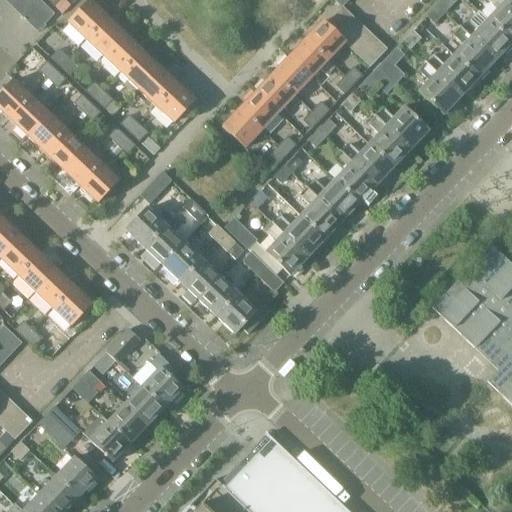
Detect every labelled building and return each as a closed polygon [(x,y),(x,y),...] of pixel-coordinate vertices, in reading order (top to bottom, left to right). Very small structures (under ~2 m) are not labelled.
[(17,0),(11,8),(20,16),(35,0),(17,0)] [(35,0),(20,16),(28,24),(44,7),(37,0),(35,0)] [(451,0),(442,0),(437,6),(445,14),(455,4),(451,0)] [(488,0),(498,9),(488,20),(511,43),(511,10),(501,0),(488,0)] [(511,0),(501,0),(511,10),(511,0)] [(89,1),(67,24),(86,42),(107,19),(89,1)] [(435,25),(445,14),(437,6),(427,17),(435,25)] [(54,16),(44,7),(28,24),(37,33),(40,30),(41,31),(45,27),(43,26),(54,16)] [(351,16),(342,7),(325,25),(334,34),(351,16)] [(334,34),(343,42),(360,24),(351,16),(334,34)] [(125,35),(107,19),(86,42),(103,58),(125,35)] [(511,48),(511,43),(488,20),(478,30),(468,21),(461,29),(495,62),(504,53),(505,55),(511,48)] [(322,22),(305,41),(328,62),(345,44),(343,42),(334,34),(325,25),(322,22)] [(352,50),(369,33),(360,24),(343,42),(345,44),(352,50)] [(463,46),(453,57),(479,82),(489,73),(487,71),(495,62),(461,29),(453,36),(463,46)] [(421,39),(413,32),(413,31),(402,43),(410,51),(421,39)] [(352,50),(361,59),(377,41),(369,33),(352,50)] [(125,35),(103,58),(120,74),(142,52),(125,35)] [(311,80),(328,62),(305,41),(288,58),(311,80)] [(387,50),(377,41),(361,59),(370,68),(387,50)] [(396,49),(378,68),(395,85),(404,76),(395,67),(404,57),(396,49)] [(59,50),(51,58),(51,59),(60,68),(69,59),(59,50)] [(159,68),(142,52),(120,74),(138,91),(159,68)] [(479,82),(453,57),(444,66),(434,57),(426,65),(461,98),(469,89),(471,91),(479,82)] [(288,58),(272,75),(295,97),(311,80),(288,58)] [(78,68),(69,59),(60,68),(69,76),(78,68)] [(39,72),(48,81),(56,72),(47,63),(39,72)] [(453,106),(461,98),(426,65),(419,72),(429,81),(419,92),(443,116),(445,114),(447,116),(454,108),(453,106)] [(159,68),(138,91),(155,107),(177,85),(159,68)] [(354,68),(344,78),(353,86),(363,77),(354,68)] [(359,87),(360,88),(368,95),(378,85),(387,94),(395,85),(378,68),(359,87)] [(65,81),(56,72),(48,81),(57,89),(65,81)] [(77,84),(95,101),(104,92),(94,83),(94,79),(88,73),(77,84)] [(278,115),(295,97),(272,75),(255,93),(278,115)] [(344,96),(353,86),(344,78),(335,87),(344,96)] [(0,112),(9,122),(31,99),(13,82),(0,95),(0,112)] [(195,102),(177,85),(155,107),(173,125),(195,102)] [(113,101),(104,92),(95,101),(104,110),(113,101)] [(255,93),(239,110),(262,132),(278,115),(255,93)] [(342,106),(350,114),(361,102),(353,95),(342,106)] [(73,105),(83,114),(91,105),(82,96),(73,105)] [(48,115),(31,99),(9,122),(27,138),(48,115)] [(320,103),(311,112),(320,121),(330,111),(320,103)] [(101,114),(91,105),(83,114),(92,123),(101,114)] [(383,110),(376,117),(410,151),(418,142),(420,144),(428,136),(426,134),(428,132),(403,108),(393,119),(383,110)] [(245,150),(262,132),(239,110),(222,129),(245,150)] [(312,131),(320,121),(311,112),(302,122),(312,131)] [(48,115),(27,138),(44,154),(66,132),(48,115)] [(129,116),(120,125),(130,134),(138,125),(129,116)] [(402,159),(410,151),(376,117),(369,125),(378,134),(368,145),(395,170),(404,161),(402,159)] [(329,120),(319,130),(327,138),(337,127),(329,120)] [(147,134),(138,125),(130,134),(139,142),(147,134)] [(117,146),(126,138),(117,129),(108,138),(117,146)] [(316,149),(327,138),(319,130),(308,141),(316,149)] [(83,148),(66,132),(44,154),(61,171),(83,148)] [(287,137),(278,147),(287,156),(296,146),(287,137)] [(135,147),(126,138),(117,146),(127,155),(135,147)] [(349,145),(342,153),(376,186),(384,177),(386,179),(395,170),(368,145),(359,154),(349,145)] [(269,157),(278,165),(287,156),(278,147),(269,157)] [(100,165),(83,148),(61,171),(78,187),(100,165)] [(367,195),(376,186),(342,153),(335,160),(344,169),(334,180),(361,206),(370,197),(367,195)] [(294,156),(284,166),(293,174),(302,164),(294,156)] [(100,165),(78,187),(97,204),(118,182),(100,165)] [(282,185),(293,174),(284,166),(274,178),(282,185)] [(172,182),(162,173),(140,197),(149,206),(172,182)] [(315,181),(307,188),(342,221),(350,213),(352,215),(361,206),(334,180),(324,190),(315,181)] [(310,205),(300,216),(327,242),(335,233),(333,231),(342,221),(307,188),(300,196),(310,205)] [(260,192),(250,203),(257,210),(267,199),(260,192)] [(205,214),(190,200),(182,209),(196,223),(205,214)] [(164,212),(157,219),(147,209),(125,232),(143,249),(172,219),(164,212)] [(318,251),(327,242),(300,216),(290,226),(280,217),(273,224),(307,257),(316,249),(318,251)] [(143,249),(161,266),(183,244),(174,235),(181,228),(172,219),(143,249)] [(233,219),(224,228),(248,250),(255,243),(257,241),(233,219)] [(0,261),(22,238),(4,222),(0,226),(0,261)] [(298,267),(307,257),(273,224),(265,232),(275,242),(265,253),(284,271),(289,276),(291,275),(293,277),(300,269),(298,267)] [(208,235),(217,244),(226,235),(217,226),(208,235)] [(226,235),(217,244),(227,253),(236,244),(226,235)] [(39,255),(22,238),(0,261),(17,278),(39,255)] [(161,266),(179,284),(201,261),(183,244),(161,266)] [(467,271),(471,274),(461,284),(458,280),(431,309),(431,310),(433,308),(440,315),(438,316),(453,330),(454,328),(461,335),(459,337),(474,350),(475,349),(482,356),(486,352),(502,367),(487,383),(489,382),(499,391),(497,393),(511,406),(511,405),(511,266),(491,246),(467,271)] [(252,272),(260,262),(251,253),(242,262),(252,272)] [(17,278),(34,294),(56,271),(39,255),(17,278)] [(179,284),(197,301),(219,278),(201,261),(179,284)] [(277,279),(260,262),(252,272),(274,293),(282,284),(277,279)] [(73,288),(56,271),(34,294),(52,311),(73,288)] [(197,301),(216,318),(237,296),(219,278),(197,301)] [(73,288),(52,311),(70,328),(92,305),(73,288)] [(19,310),(2,293),(0,295),(0,308),(11,319),(19,310)] [(237,296),(216,318),(233,335),(239,328),(247,335),(268,312),(261,305),(254,312),(237,296)] [(24,340),(32,331),(23,322),(15,331),(24,340)] [(4,328),(0,331),(0,341),(12,354),(21,344),(4,328)] [(41,340),(32,331),(24,340),(33,348),(41,340)] [(128,331),(103,358),(112,366),(115,363),(117,365),(140,342),(128,331)] [(12,354),(0,341),(0,358),(4,362),(12,354)] [(142,387),(165,409),(171,402),(173,404),(183,394),(181,392),(182,390),(171,380),(178,373),(159,355),(150,365),(157,371),(142,387)] [(112,366),(103,358),(94,368),(103,376),(112,366)] [(376,366),(364,378),(376,389),(388,377),(376,366)] [(81,380),(72,390),(81,398),(86,403),(102,386),(88,373),(81,380)] [(165,409),(142,387),(125,405),(147,427),(165,409)] [(0,420),(14,405),(5,397),(0,402),(0,420)] [(0,420),(0,425),(6,431),(23,414),(14,405),(0,420)] [(147,427),(125,405),(108,423),(130,445),(137,437),(140,439),(149,429),(147,427)] [(81,431),(56,407),(47,416),(72,440),(81,431)] [(32,423),(23,414),(6,431),(15,440),(32,423)] [(47,416),(38,426),(63,450),(72,440),(47,416)] [(130,445),(108,423),(107,424),(100,417),(83,435),(113,463),(130,445)] [(346,511),(265,435),(219,484),(215,480),(192,504),(189,506),(194,511),(193,511),(346,511)] [(29,452),(21,444),(20,443),(11,453),(20,461),(29,452)] [(56,477),(79,498),(97,479),(74,458),(56,477)] [(65,511),(79,498),(56,477),(39,495),(56,511),(65,511)] [(56,511),(39,495),(22,511),(56,511)]
